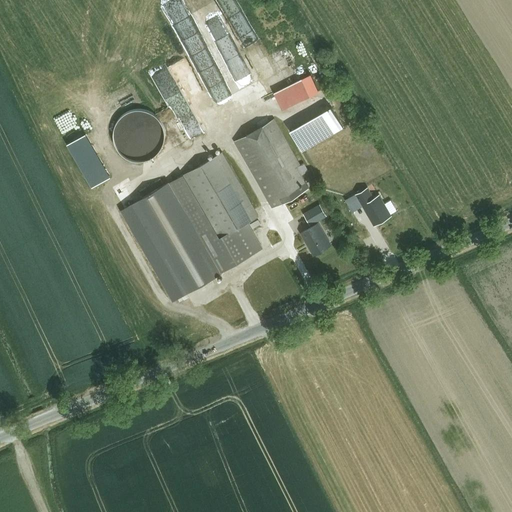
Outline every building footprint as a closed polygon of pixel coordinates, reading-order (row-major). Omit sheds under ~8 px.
[(174,16),(215,110),(235,101),(219,66),(245,55),(245,51),(239,38),(230,36),(232,25),(228,17),(221,16),(221,13),(217,3),(211,2),(200,7),(199,18),(194,20),(200,21),(197,34),(184,3),(175,6),(174,16)] [(271,70),(251,32),(240,37),(253,61),(254,61),(262,75),(271,70)] [(302,76),(275,91),(283,107),(310,93),(302,76)] [(331,105),(290,127),(302,150),(343,128),(331,105)] [(277,118),(236,139),(272,206),(312,185),(277,118)] [(179,181),(225,269),(263,248),(248,220),(255,216),(224,157),(179,181)] [(179,181),(134,204),(181,292),(225,269),(179,181)] [(327,215),(320,203),(305,211),(311,223),(327,215)] [(321,221),(301,232),(313,254),(333,243),(321,221)]
